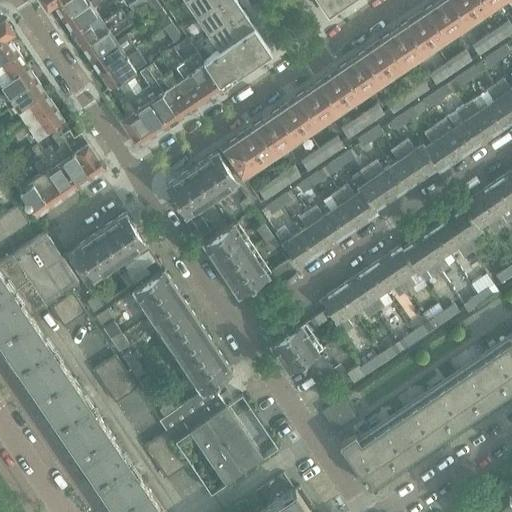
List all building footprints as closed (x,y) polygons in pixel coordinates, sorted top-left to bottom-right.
[(58,0),(41,0),(47,8),(54,4),(58,0)] [(58,0),(54,4),(63,17),(87,0),(58,0)] [(99,12),(94,5),(101,0),(87,0),(63,17),(72,31),(99,12)] [(135,0),(129,5),(132,10),(146,0),(145,0),(135,0)] [(156,0),(145,0),(146,0),(155,14),(162,8),(156,0)] [(186,0),(197,16),(221,0),(186,0)] [(221,0),(197,16),(208,33),(243,9),(236,0),(221,0)] [(347,0),(319,0),(328,13),(347,0)] [(467,0),(438,0),(437,1),(457,30),(478,16),(467,0)] [(499,0),(467,0),(478,16),(500,1),(499,0)] [(437,1),(416,15),(436,45),(457,30),(437,1)] [(99,12),(72,31),(82,45),(125,14),(121,7),(104,19),(99,12)] [(162,8),(155,14),(164,27),(172,22),(162,8)] [(243,9),(208,33),(219,49),(254,25),(243,9)] [(113,33),(130,22),(125,14),(82,45),(91,58),(118,40),(113,33)] [(416,15),(394,30),(414,59),(436,45),(416,15)] [(0,20),(0,40),(8,36),(14,31),(5,17),(0,20)] [(489,32),(496,42),(511,31),(511,26),(508,19),(489,32)] [(172,22),(164,27),(174,41),(178,39),(180,34),(172,22)] [(270,49),(254,25),(219,49),(203,60),(204,61),(219,83),(235,72),(237,75),(271,52),(270,49)] [(394,30),(373,44),(393,74),(414,59),(394,30)] [(489,32),(472,43),(478,53),(496,42),(489,32)] [(118,40),(91,58),(100,72),(136,46),(132,40),(127,33),(118,40)] [(0,61),(17,49),(8,36),(0,40),(0,61)] [(505,43),(492,52),(497,60),(511,51),(505,43)] [(373,44),(352,59),(372,88),(393,74),(373,44)] [(110,86),(136,69),(146,62),(136,46),(100,72),(110,86)] [(465,48),(447,61),(453,71),(471,59),(465,48)] [(17,49),(0,61),(0,80),(0,81),(26,63),(17,49)] [(197,52),(183,62),(209,98),(223,88),(219,83),(204,61),(203,62),(197,52)] [(492,52),(478,61),(483,69),(497,60),(492,52)] [(352,59),(330,73),(350,103),(372,88),(352,59)] [(146,66),(156,81),(181,116),(195,107),(176,80),(178,79),(172,71),(163,77),(153,61),(146,66)] [(447,61),(429,73),(436,83),(453,71),(447,61)] [(478,61),(464,71),(469,79),(483,69),(478,61)] [(183,62),(177,66),(183,75),(178,79),(176,80),(195,107),(209,98),(183,62)] [(5,88),(0,91),(0,101),(36,77),(26,63),(0,81),(5,88)] [(149,84),(142,89),(167,126),(181,116),(156,81),(146,66),(140,70),(149,84)] [(464,71),(450,80),(456,88),(469,79),(464,71)] [(330,73),(309,88),(329,117),(350,103),(330,73)] [(36,77),(0,101),(0,111),(0,112),(14,102),(19,109),(45,91),(36,77)] [(404,89),(411,100),(429,88),(422,77),(404,89)] [(503,77),(495,82),(511,107),(511,85),(510,87),(503,77)] [(126,80),(120,84),(129,98),(129,99),(154,135),(167,126),(142,89),(135,93),(126,80)] [(450,80),(436,89),(442,97),(456,88),(450,80)] [(511,107),(495,82),(479,93),(502,127),(511,120),(511,107)] [(309,88),(287,102),(307,132),(329,117),(309,88)] [(404,89),(386,101),(393,112),(411,100),(404,89)] [(436,89),(423,99),(428,107),(442,97),(436,89)] [(23,116),(9,125),(14,132),(54,104),(45,91),(19,109),(23,116)] [(479,93),(463,104),(486,138),(502,127),(479,93)] [(121,104),(128,114),(121,118),(139,145),(154,135),(129,99),(121,104)] [(287,102),(266,117),(286,146),(307,132),(287,102)] [(358,115),(365,125),(383,113),(376,102),(358,115)] [(54,104),(14,132),(19,139),(26,134),(30,141),(64,119),(54,104)] [(447,114),(454,124),(471,148),(486,138),(463,104),(447,114)] [(412,106),(401,113),(407,121),(417,114),(412,106)] [(401,113),(391,120),(397,128),(407,121),(401,113)] [(447,114),(432,125),(455,159),(471,148),(454,124),(447,114)] [(358,115),(340,126),(347,137),(365,125),(358,115)] [(266,117),(245,131),(264,161),(286,146),(266,117)] [(378,123),(368,130),(373,138),(383,131),(378,123)] [(425,144),(423,146),(437,166),(439,170),(455,159),(432,125),(424,130),(431,140),(425,144)] [(52,132),(60,145),(54,149),(78,186),(92,177),(62,133),(63,132),(59,127),(52,132)] [(106,167),(81,131),(74,136),(69,128),(63,132),(62,133),(92,177),(106,167)] [(368,130),(358,137),(363,145),(373,138),(368,130)] [(245,131),(223,146),(243,175),(264,161),(245,131)] [(318,147),(325,158),(343,145),(336,135),(318,147)] [(437,166),(423,146),(425,144),(423,141),(414,147),(407,137),(399,143),(422,177),(437,166)] [(38,141),(31,146),(40,158),(65,195),(78,186),(54,149),(47,154),(38,141)] [(397,158),(390,163),(406,187),(422,177),(399,143),(390,148),(397,158)] [(318,147),(301,159),(308,169),(325,158),(318,147)] [(349,148),(339,155),(344,163),(354,156),(349,148)] [(218,150),(192,167),(212,197),(238,179),(218,150)] [(339,155),(328,162),(334,170),(344,163),(339,155)] [(35,162),(34,165),(39,173),(33,177),(51,204),(65,195),(40,158),(35,162)] [(376,158),(368,164),(391,198),(406,187),(390,163),(383,168),(376,158)] [(293,164),(275,177),(282,187),(300,175),(293,164)] [(366,179),(357,185),(360,189),(361,188),(375,208),(391,198),(368,164),(359,169),(366,179)] [(187,169),(187,170),(166,185),(186,214),(187,213),(195,208),(212,197),(192,167),(188,169),(188,168),(187,169)] [(318,170),(308,177),(313,185),(323,178),(318,170)] [(511,174),(509,171),(493,181),(511,208),(511,174)] [(18,174),(13,178),(37,214),(51,204),(33,177),(26,182),(21,175),(18,174)] [(275,177),(257,188),(264,199),(282,187),(275,177)] [(308,177),(297,184),(303,192),(313,185),(308,177)] [(511,208),(493,181),(478,192),(501,226),(511,218),(511,208)] [(347,182),(339,188),(362,222),(377,211),(375,208),(361,188),(360,189),(354,193),(347,182)] [(339,188),(330,194),(337,204),(330,209),(346,233),(362,222),(339,188)] [(286,191),(276,198),(282,206),(292,199),(286,191)] [(478,192),(462,203),(464,206),(465,205),(479,225),(486,221),(493,231),(501,226),(478,192)] [(10,194),(0,200),(6,210),(16,203),(10,194)] [(247,213),(255,208),(247,197),(240,202),(247,213)] [(276,198),(266,205),(272,213),(282,206),(276,198)] [(18,204),(0,215),(0,241),(29,222),(18,204)] [(316,204),(307,210),(330,243),(346,233),(330,209),(323,214),(316,204)] [(465,205),(464,206),(449,216),(472,250),(480,244),(473,234),(482,228),(481,227),(480,227),(479,225),(465,205)] [(187,213),(205,241),(214,235),(195,208),(187,213)] [(307,210),(299,215),(306,225),(298,230),(314,254),(330,243),(307,210)] [(74,247),(94,276),(120,259),(136,282),(151,272),(147,266),(157,260),(145,242),(146,241),(126,212),(74,247)] [(449,216),(433,227),(449,251),(456,246),(463,256),(472,250),(449,216)] [(204,242),(221,268),(251,248),(234,222),(214,235),(205,241),(204,242)] [(257,228),(264,239),(272,234),(264,223),(257,228)] [(285,225),(275,231),(298,265),(314,254),(298,230),(291,235),(285,225)] [(433,227),(417,237),(440,271),(449,265),(442,255),(449,251),(433,227)] [(0,341),(115,511),(164,511),(30,315),(79,282),(45,231),(0,261),(0,341)] [(272,234),(264,239),(272,250),(280,245),(272,234)] [(416,270),(415,271),(417,272),(425,267),(432,277),(440,271),(417,237),(402,248),(401,248),(415,269),(416,270)] [(415,269),(401,248),(402,248),(400,244),(384,255),(407,289),(415,283),(408,273),(415,269)] [(101,287),(94,276),(74,247),(65,253),(92,293),(101,287)] [(251,248),(221,268),(239,294),(268,274),(251,248)] [(384,255),(368,266),(385,290),(392,285),(399,295),(407,289),(384,255)] [(368,266),(353,277),(376,310),(384,304),(378,294),(385,290),(368,266)] [(506,267),(496,274),(501,282),(511,275),(506,267)] [(134,288),(151,314),(181,294),(164,268),(134,288)] [(353,277),(337,287),(353,311),(361,306),(367,316),(376,310),(353,277)] [(493,282),(477,293),(483,301),(499,290),(493,282)] [(337,287),(321,298),(336,321),(344,332),(353,326),(346,316),(353,311),(337,287)] [(104,288),(86,300),(93,311),(111,299),(104,288)] [(73,291),(50,306),(64,326),(86,311),(73,291)] [(477,293),(460,305),(466,313),(483,301),(477,293)] [(151,314),(169,339),(198,319),(181,294),(151,314)] [(454,303),(441,312),(446,319),(459,310),(454,303)] [(111,315),(107,308),(96,316),(101,322),(111,315)] [(441,312),(428,321),(433,328),(446,319),(441,312)] [(198,319),(169,339),(186,365),(215,345),(198,319)] [(104,327),(112,339),(122,332),(114,320),(104,327)] [(301,323),(272,343),(289,369),(319,349),(301,323)] [(423,324),(413,331),(418,338),(428,331),(423,324)] [(511,388),(511,331),(509,334),(511,338),(361,441),(355,433),(343,441),(340,443),(369,486),(511,388)] [(413,331),(403,338),(408,345),(418,338),(413,331)] [(122,332),(112,339),(120,350),(130,344),(122,332)] [(0,347),(110,511),(115,511),(0,341),(0,347)] [(232,371),(215,345),(186,365),(203,390),(212,384),(226,375),(232,371)] [(392,345),(377,355),(382,362),(396,352),(392,345)] [(122,355),(130,366),(138,361),(130,350),(122,355)] [(115,353),(93,369),(115,402),(138,387),(115,353)] [(322,354),(306,365),(316,381),(333,370),(322,354)] [(377,355),(362,365),(367,372),(382,362),(377,355)] [(138,361),(130,366),(138,377),(145,372),(138,361)] [(359,364),(347,372),(353,381),(365,374),(359,364)] [(140,381),(148,393),(158,386),(150,374),(140,381)] [(203,390),(160,420),(167,430),(166,430),(173,440),(175,439),(191,461),(211,491),(240,471),(241,471),(263,456),(227,404),(226,404),(212,384),(226,375),(212,384),(203,390)] [(158,386),(148,393),(156,404),(166,397),(158,386)] [(350,407),(343,397),(343,396),(322,410),(329,421),(350,407)] [(350,407),(329,421),(336,431),(357,417),(350,407)] [(166,430),(144,445),(167,478),(191,461),(175,439),(173,440),(166,430)] [(294,488),(259,511),(311,511),(310,510),(314,507),(299,485),(294,488)] [(480,511),(511,511),(511,500),(508,494),(480,511)]
